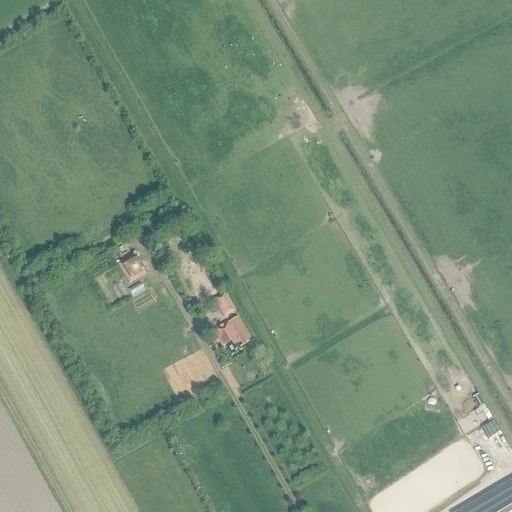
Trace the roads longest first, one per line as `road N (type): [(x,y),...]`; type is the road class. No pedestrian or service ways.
road 1 (track): [(361,511),(182,193)]
road 2 (track): [(299,511),(197,335)]
